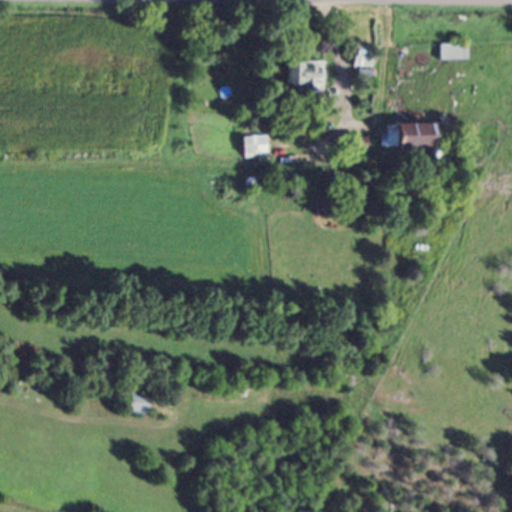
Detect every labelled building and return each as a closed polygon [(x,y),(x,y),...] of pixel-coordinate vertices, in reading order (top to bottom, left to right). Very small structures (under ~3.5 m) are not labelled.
[(441,46),(441,63),(470,63),(470,46),(441,46)] [(356,69),(369,69),(370,49),(357,49),(356,69)] [(286,94),(325,94),(325,65),(286,65),(286,94)] [(394,151),(434,151),(434,127),(394,127),(394,151)] [(244,139),(244,159),(269,159),(269,139),(244,139)] [(125,417),(146,418),(147,397),(126,396),(125,417)]
